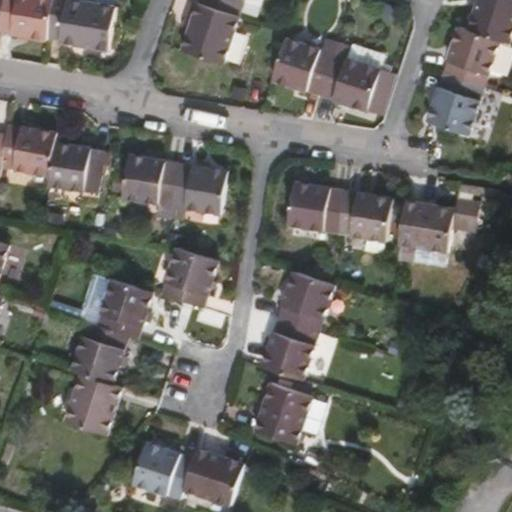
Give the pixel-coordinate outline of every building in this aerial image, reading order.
[(48,34),(53,0),(3,0),(0,25),(0,28),(48,36),(48,34)] [(110,46),(117,2),(101,0),(53,0),(48,34),(60,36),(60,38),(110,46)] [(231,62),(247,14),(205,0),(189,49),(231,62)] [(247,14),(251,0),(205,0),(247,14)] [(510,39),(511,31),(511,0),(475,0),(468,25),(501,36),(510,39)] [(486,82),(501,36),(468,25),(459,23),(444,69),(486,82)] [(328,92),(342,51),(293,36),(280,77),(328,92)] [(387,66),(392,52),(359,42),(358,45),(345,41),(342,51),(387,66)] [(390,111),(402,71),(387,66),(342,51),(328,92),(390,111)] [(470,132),(486,82),(444,69),(428,118),(470,132)] [(55,139),(57,130),(7,121),(5,132),(0,162),(0,163),(49,172),(55,139)] [(96,191),(104,148),(55,139),(49,172),(47,183),(96,191)] [(169,205),(177,161),(128,153),(120,196),(169,205)] [(219,213),(227,170),(177,161),(169,205),(219,213)] [(340,233),(347,190),(297,181),(290,224),(340,233)] [(389,241),(396,198),(347,190),(340,233),(389,241)] [(452,252),(459,209),(409,201),(402,243),(452,252)] [(0,270),(9,244),(0,240),(0,270)] [(207,308),(222,261),(182,248),(166,295),(207,308)] [(323,330),(338,283),(296,270),(282,317),(323,330)] [(141,339),(157,292),(115,279),(100,326),(133,336),(141,339)] [(308,378),(323,330),(282,317),(267,366),(308,378)] [(117,384),(133,336),(100,326),(91,323),(75,371),(85,374),(117,384)] [(110,434),(126,387),(117,384),(85,374),(69,421),(110,434)] [(300,443),(316,395),(276,381),(259,430),(300,443)] [(188,491),(198,459),(150,443),(136,485),(184,501),(188,491)] [(234,506),(248,466),(201,450),(198,459),(188,491),(234,506)]
